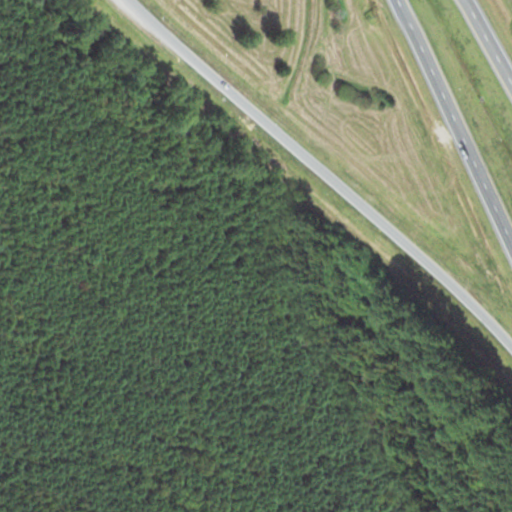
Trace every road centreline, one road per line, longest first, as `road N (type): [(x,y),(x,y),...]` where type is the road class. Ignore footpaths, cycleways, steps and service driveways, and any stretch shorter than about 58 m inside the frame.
road 1 (motorway): [(125,0),(511,346)]
road 2 (motorway): [(400,0),(511,244)]
